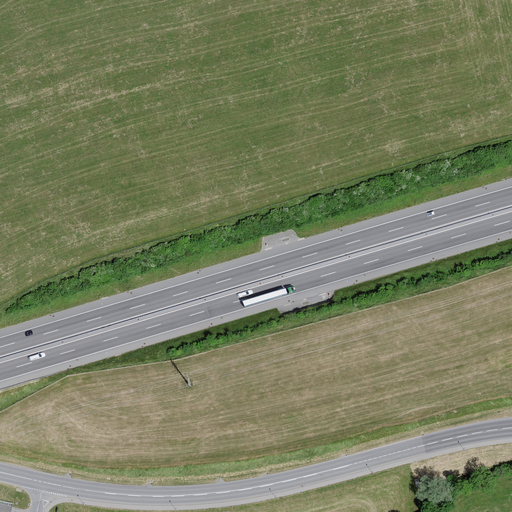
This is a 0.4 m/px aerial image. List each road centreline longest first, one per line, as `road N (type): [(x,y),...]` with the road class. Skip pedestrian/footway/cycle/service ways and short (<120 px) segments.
road 1 (motorway): [(511,195),(0,347)]
road 2 (motorway): [(0,371),(511,220)]
road 3 (primary): [(511,428),(224,491),(146,496),(43,482)]
